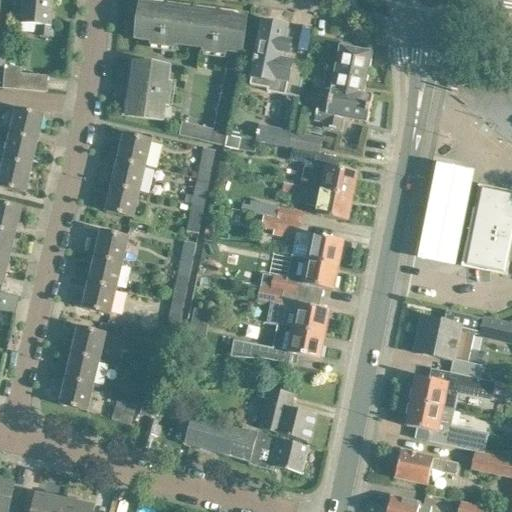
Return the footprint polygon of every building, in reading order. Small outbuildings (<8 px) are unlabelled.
[(53,0),(23,0),(21,24),(37,26),(36,36),(52,37),(54,22),(52,22),(53,0)] [(141,5),(136,40),(152,42),(151,46),(162,48),(167,8),(141,5)] [(167,8),(162,48),(173,49),(174,44),(189,46),(193,12),(167,8)] [(193,12),(189,46),(204,48),(203,53),(214,54),(219,15),(193,12)] [(219,15),(214,54),(225,56),(226,51),(242,53),(246,19),(219,15)] [(263,23),(250,86),(268,90),(267,93),(299,99),(306,64),(290,61),(290,63),(286,62),(287,54),(289,55),(291,44),(283,42),(286,28),(263,23)] [(372,54),(340,47),(336,68),(326,66),(322,87),(364,96),(372,54)] [(471,55),(464,59),(469,68),(476,64),(471,55)] [(135,64),(131,90),(170,95),(172,84),(167,83),(169,68),(135,64)] [(47,93),(48,77),(21,75),(21,68),(6,66),(4,88),(20,90),(20,91),(47,93)] [(182,124),(179,136),(223,146),(226,134),(231,105),(238,72),(226,70),(225,72),(214,129),(182,122),(182,124)] [(364,96),(322,87),(315,122),(324,124),(323,129),(341,133),(344,120),(368,125),(373,97),(364,96)] [(131,90),(128,117),(162,122),(165,106),(169,106),(170,95),(131,90)] [(38,143),(44,117),(16,110),(10,136),(38,143)] [(289,150),(292,133),(269,128),(266,145),(289,150)] [(323,140),(292,133),(289,150),(293,151),(319,157),(320,155),(323,140)] [(152,142),(124,135),(118,161),(146,168),(152,142)] [(32,168),(38,143),(10,136),(3,162),(32,168)] [(227,137),(224,149),(238,152),(241,140),(227,137)] [(210,179),(215,151),(204,148),(198,176),(210,179)] [(357,174),(336,169),(338,159),(320,155),(319,157),(293,151),(291,162),(306,165),(301,187),(321,191),(321,192),(352,198),(357,174)] [(140,193),(146,168),(118,161),(112,187),(140,193)] [(0,187),(26,194),(32,168),(3,162),(0,175),(0,187)] [(204,207),(210,179),(198,176),(192,204),(204,207)] [(473,183),(437,176),(419,269),(456,276),(473,183)] [(321,191),(301,187),(283,183),(281,194),(297,196),(296,203),(318,208),(316,216),(347,223),(352,198),(321,192),(321,191)] [(471,245),(467,245),(468,266),(489,265),(490,273),(506,276),(509,263),(509,261),(508,245),(511,244),(511,192),(479,186),(475,209),(479,211),(471,245)] [(134,219),(140,193),(112,187),(106,213),(134,219)] [(304,213),(279,207),(251,202),(249,213),(264,216),(277,218),(302,223),(304,213)] [(0,231),(16,235),(22,210),(0,204),(0,231)] [(198,235),(204,207),(192,204),(186,232),(198,235)] [(264,216),(261,228),(274,231),(273,236),(295,241),(292,257),(307,260),(307,261),(338,267),(343,243),(307,235),(300,234),(300,233),(302,223),(277,218),(264,216)] [(0,258),(10,261),(16,235),(0,231),(0,258)] [(128,238),(101,232),(95,258),(122,264),(128,238)] [(271,250),(288,257),(292,247),(275,240),(271,250)] [(195,254),(196,245),(185,243),(177,279),(189,282),(195,254)] [(273,277),(270,289),(301,295),(302,285),(322,289),(333,292),(338,267),(307,261),(307,260),(292,257),(286,280),(273,277)] [(0,285),(3,287),(10,261),(0,258),(0,285)] [(116,290),(122,264),(95,258),(89,283),(116,290)] [(182,318),(189,282),(177,279),(170,316),(182,318)] [(110,316),(116,290),(89,283),(83,309),(110,316)] [(260,287),(257,302),(271,304),(267,324),(277,326),(289,328),(289,329),(324,336),(329,312),(298,305),(301,295),(270,289),(270,290),(260,287)] [(467,363),(474,334),(511,342),(511,326),(447,311),(444,323),(423,319),(416,354),(452,362),(450,373),(459,375),(476,379),(479,365),(467,363)] [(174,355),(182,318),(170,316),(162,353),(174,355)] [(324,336),(289,329),(289,328),(277,326),(273,349),(264,347),(264,348),(235,342),(232,355),(231,355),(231,358),(258,360),(258,359),(286,364),(288,359),(287,358),(288,354),(319,361),(324,336)] [(106,335),(78,329),(72,354),(100,361),(106,335)] [(94,387),(100,361),(72,354),(66,380),(94,387)] [(417,378),(412,403),(455,411),(458,396),(491,403),(493,396),(511,400),(511,386),(476,379),(459,375),(446,373),(444,383),(417,378)] [(87,413),(94,387),(66,380),(60,406),(87,413)] [(268,389),(265,403),(258,431),(310,444),(317,417),(291,410),(294,396),(268,389)] [(118,402),(112,421),(131,426),(136,407),(118,402)] [(412,403),(407,427),(428,432),(425,442),(475,453),(484,455),(486,442),(464,437),(466,429),(452,426),(455,411),(412,403)] [(143,404),(140,416),(151,419),(154,407),(143,404)] [(193,416),(185,446),(250,464),(249,465),(273,472),(274,468),(302,476),(309,448),(193,416)] [(458,464),(445,462),(402,452),(395,479),(428,487),(431,470),(442,473),(442,474),(455,477),(458,464)] [(511,460),(496,457),(485,455),(484,455),(475,453),(470,471),(511,479),(511,460)] [(0,511),(8,511),(14,486),(0,482),(0,511)] [(63,511),(66,501),(37,496),(33,511),(63,511)] [(429,511),(431,508),(391,499),(388,511),(429,511)] [(93,511),(95,507),(66,501),(63,511),(93,511)] [(482,511),(484,508),(460,503),(458,511),(482,511)]
